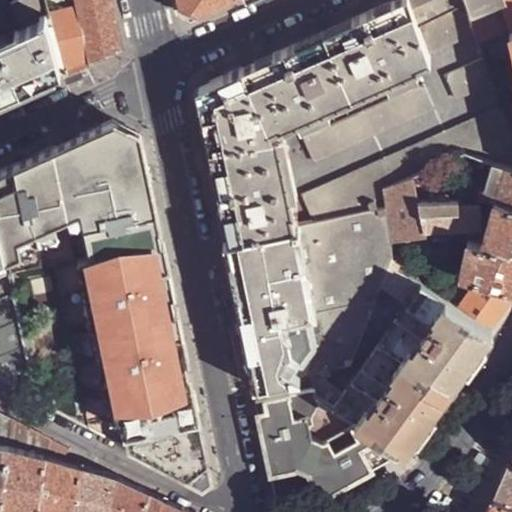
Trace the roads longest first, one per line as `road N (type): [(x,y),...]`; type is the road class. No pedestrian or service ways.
road 1 (residential): [(157,66),(253,511)]
road 2 (residential): [(238,511),(0,397)]
road 3 (tertiary): [(403,511),(439,473),(511,361)]
road 4 (residential): [(0,136),(157,66)]
road 5 (residential): [(157,66),(306,0)]
